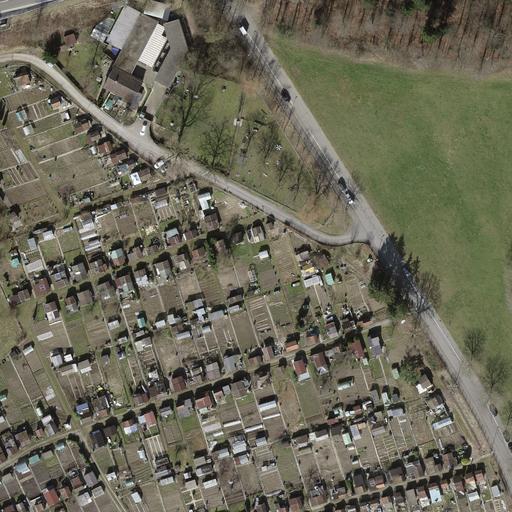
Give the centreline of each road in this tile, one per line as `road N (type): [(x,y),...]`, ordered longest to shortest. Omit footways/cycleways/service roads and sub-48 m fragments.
road 1 (unclassified): [(230,0),(477,391),(511,461)]
road 2 (track): [(274,211),(21,309),(125,511)]
road 3 (track): [(400,319),(78,429),(0,470)]
road 4 (track): [(303,511),(479,458),(400,319)]
road 5 (track): [(190,167),(170,181),(65,214),(0,107)]
